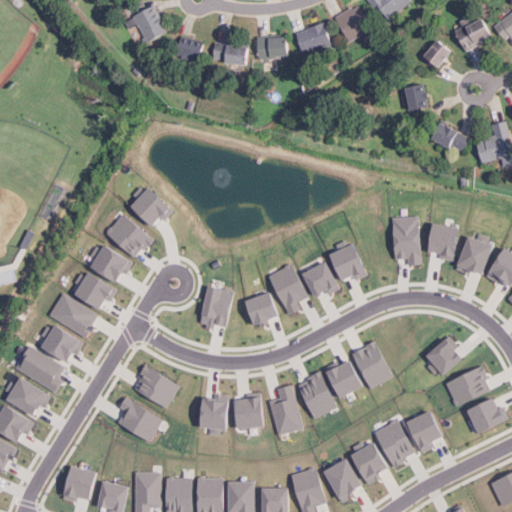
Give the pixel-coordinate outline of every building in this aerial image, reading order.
[(372,0),(388,20),(415,0),(372,0)] [(374,28),(360,3),(337,16),(351,41),(374,28)] [(141,26),(146,40),(169,32),(159,6),(128,18),(132,29),(141,26)] [(471,49),(496,35),(482,11),(457,26),(471,49)] [(510,41),(511,39),(511,13),(497,25),(510,41)] [(334,42),(327,22),(298,31),(305,52),(334,42)] [(203,61),(207,43),(183,36),(178,55),(203,61)] [(292,57),(292,36),(261,36),(261,57),(292,57)] [(427,56),(441,67),(455,50),(441,39),(427,56)] [(250,63),(251,44),(216,42),(215,62),(250,63)] [(410,111),(431,107),(426,83),(405,87),(410,111)] [(472,136),(442,121),(434,138),(464,152),(472,136)] [(511,159),(511,122),(495,122),(495,137),(481,137),(481,159),(511,159)] [(138,205),(144,199),(137,193),(145,186),(149,190),(155,185),(179,209),(168,220),(166,217),(158,225),(138,205)] [(111,232),(127,213),(157,239),(149,249),(146,247),(138,256),(111,232)] [(398,216),(424,215),(427,263),(414,264),(414,257),(400,258),(398,216)] [(441,221),(436,250),(447,252),(446,257),(458,259),(458,254),(462,255),(467,226),(441,221)] [(30,226),(37,230),(29,247),(24,245),(21,243),(30,226)] [(476,234),(482,236),(484,232),(493,235),(491,241),(500,244),(489,272),(476,267),(474,272),(463,268),(476,234)] [(337,254),(346,250),(344,244),(350,241),(352,247),(361,243),(373,269),(371,271),(372,273),(360,279),(357,274),(349,278),(337,254)] [(95,266),(101,257),(95,254),(100,246),(107,251),(110,245),(138,261),(130,274),(127,273),(122,282),(95,266)] [(511,245),(491,276),(503,283),(507,277),(511,280),(511,245)] [(217,268),(214,262),(221,258),(225,264),(217,268)] [(332,261),(309,272),(320,295),(330,290),(331,293),(343,288),(342,285),(344,284),(332,261)] [(272,274),(295,262),(313,295),(300,302),(304,309),(293,315),(272,274)] [(0,270),(15,268),(17,281),(0,284),(0,270)] [(105,307),(80,292),(84,285),(78,281),(83,272),(90,276),(93,270),(122,288),(115,300),(111,297),(105,307)] [(214,285),(205,321),(211,323),(211,326),(217,328),(218,323),(229,326),(238,291),(214,285)] [(251,299),(276,290),(285,315),(272,320),(273,323),(264,326),(263,323),(260,323),(251,299)] [(52,314),(66,291),(101,313),(94,325),(97,328),(90,338),(52,314)] [(56,328),(50,324),(44,334),(51,338),(46,345),(71,362),(77,353),(80,354),(88,341),(60,323),(56,328)] [(455,335),(432,355),(437,361),(432,365),(439,373),(444,369),(450,375),(471,357),(465,351),(464,353),(459,347),(461,346),(460,344),(462,343),(455,335)] [(358,352),(380,341),(399,376),(376,388),(358,352)] [(19,367),(33,345),(67,367),(61,377),(65,380),(59,391),(19,367)] [(344,366),(341,361),(330,367),(347,399),(371,385),(357,359),(344,366)] [(184,384),(170,407),(138,388),(144,378),(142,376),(145,371),(143,370),(148,363),(184,384)] [(487,364),(450,381),(462,407),(497,391),(491,379),(493,378),(490,374),(492,373),(487,364)] [(324,370),(341,406),(318,417),(303,384),(312,379),(311,376),(324,370)] [(12,399),(15,393),(9,389),(14,381),(20,385),(25,376),(55,394),(47,408),(45,406),(39,416),(12,399)] [(284,397),(281,388),(296,384),(308,427),(283,434),(273,400),(284,397)] [(251,397),(251,393),(263,392),(263,397),(267,397),(270,425),(243,428),(240,399),(251,397)] [(235,399),(233,427),(224,427),(224,434),(214,433),(214,428),(206,427),(208,397),(219,398),(219,394),(233,395),(232,399),(235,399)] [(166,418),(153,440),(122,421),(128,410),(123,407),(130,395),(166,418)] [(503,410),(495,413),(490,396),(463,404),(470,428),(505,417),(503,410)] [(501,397),(475,409),(486,432),(511,419),(511,414),(508,406),(506,407),(501,397)] [(0,426),(0,421),(11,404),(39,421),(31,434),(28,432),(22,441),(0,426)] [(401,418),(412,445),(436,437),(426,409),(401,418)] [(413,421),(438,409),(450,435),(437,442),(439,445),(427,451),(413,421)] [(381,431),(402,419),(419,451),(411,456),(412,458),(399,465),(381,431)] [(0,466),(0,435),(22,448),(15,460),(13,458),(6,470),(0,466)] [(358,455),(361,453),(357,446),(367,440),(370,445),(381,439),(395,466),(382,474),(384,478),(373,483),(358,455)] [(328,470),(353,456),(368,485),(356,492),(358,496),(346,503),(328,470)] [(76,463),(104,471),(96,499),(81,495),(80,501),(66,497),(76,463)] [(296,473),(306,511),(319,511),(317,506),(330,502),(320,467),(296,473)] [(164,471),(138,471),(137,511),(153,511),(153,506),(164,506),(164,471)] [(511,474),(511,504),(508,506),(497,482),(511,474)] [(195,476),(195,511),(169,511),(169,477),(195,476)] [(202,511),(202,476),(228,476),(227,511),(202,511)] [(108,480),(134,485),(128,510),(127,510),(126,511),(112,511),(113,507),(102,505),(108,480)] [(234,511),(234,480),(260,481),(260,511),(234,511)] [(267,511),(267,486),(294,487),(294,511),(267,511)] [(454,511),(453,509),(467,502),(472,511),(454,511)]
